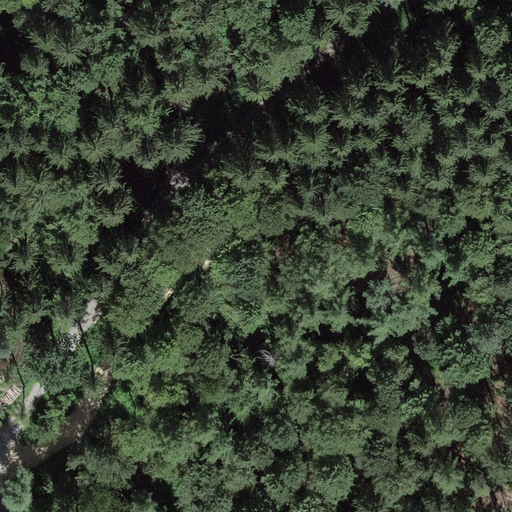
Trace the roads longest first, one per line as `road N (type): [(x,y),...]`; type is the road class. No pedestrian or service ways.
road 1 (track): [(511,148),(228,230),(151,286),(70,419),(0,459)]
road 2 (track): [(0,427),(166,189),(377,0)]
road 3 (track): [(166,189),(231,64),(248,0)]
